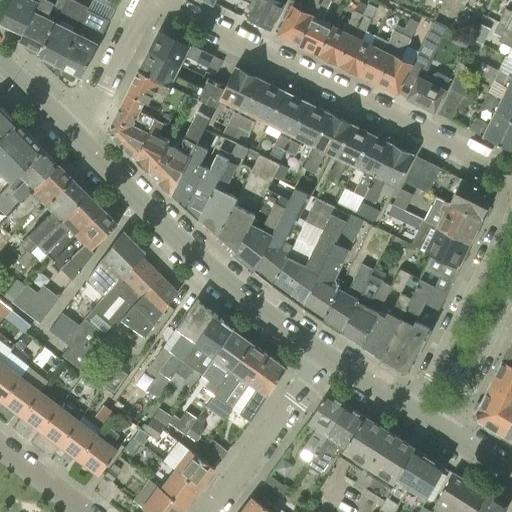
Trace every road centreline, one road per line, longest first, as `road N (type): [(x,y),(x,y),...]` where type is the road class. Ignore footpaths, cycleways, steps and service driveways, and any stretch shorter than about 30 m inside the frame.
road 1 (residential): [(511,180),(168,0)]
road 2 (tertiary): [(321,351),(208,268),(77,141)]
road 3 (residential): [(413,411),(511,215)]
road 4 (residential): [(207,511),(321,351)]
road 5 (residential): [(442,429),(511,288)]
road 6 (residential): [(77,141),(143,0)]
